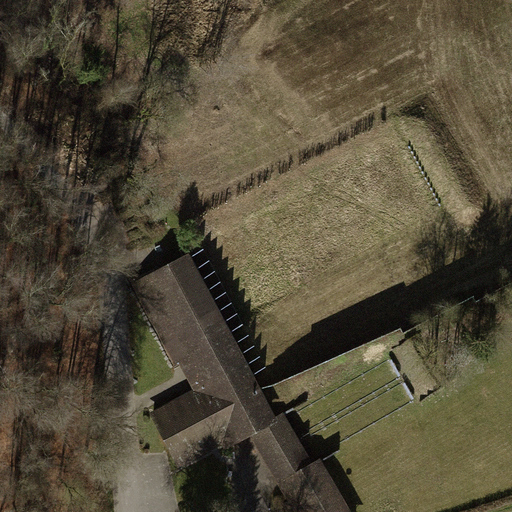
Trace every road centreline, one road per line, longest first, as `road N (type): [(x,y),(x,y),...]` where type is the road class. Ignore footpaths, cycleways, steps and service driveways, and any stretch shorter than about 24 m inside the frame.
road 1 (unclassified): [(111,292),(118,373),(150,511)]
road 2 (track): [(111,292),(68,201),(0,117)]
